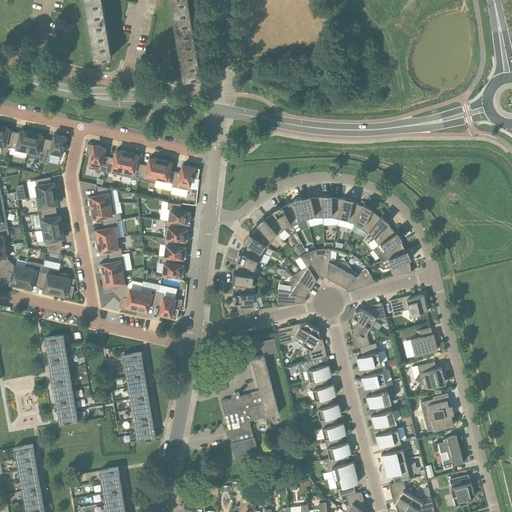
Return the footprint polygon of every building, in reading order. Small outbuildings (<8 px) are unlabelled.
[(84,0),(95,59),(112,57),(102,0),(84,0)] [(170,0),(184,79),(201,76),(188,0),(170,0)] [(295,0),(258,0),(264,37),(300,32),(295,0)] [(9,128),(0,125),(0,144),(11,147),(13,134),(8,133),(9,128),(9,129),(9,128)] [(31,133),(20,130),(20,131),(19,136),(13,134),(11,147),(27,151),(31,133)] [(42,160),(47,142),(41,140),(42,136),(43,136),(43,135),(31,133),(27,151),(26,156),(42,160)] [(61,157),(62,151),(66,151),(68,144),(64,143),(66,137),(66,136),(54,134),(52,143),(47,142),(42,160),(48,162),(50,154),(61,157)] [(105,172),(109,157),(103,155),(105,147),(88,143),(85,154),(91,156),(89,168),(105,172)] [(105,172),(122,176),(127,152),(116,150),(115,158),(109,157),(105,172)] [(139,179),(142,164),(136,163),(138,155),(127,152),(122,176),(139,179)] [(156,180),(160,160),(149,157),(148,165),(142,164),(139,179),(155,183),(156,180)] [(171,162),(160,160),(156,180),(172,184),(175,171),(169,170),(171,162)] [(175,171),(172,184),(171,187),(189,190),(192,178),(198,179),(200,168),(183,165),(181,173),(175,171)] [(48,177),(35,179),(38,196),(56,193),(54,181),(53,182),(49,183),(48,177)] [(90,207),(113,203),(110,188),(96,185),(98,195),(88,196),(90,207)] [(39,213),(54,211),(53,205),(57,204),(57,205),(58,205),(56,193),(38,196),(36,197),(39,213)] [(332,214),(332,217),(340,219),(340,216),(339,216),(343,199),(332,197),(332,194),(322,194),(322,197),(323,197),(323,214),(332,214)] [(315,214),(316,217),(323,217),(323,214),(323,197),(322,197),(311,197),(310,195),(301,197),(306,217),(307,216),(315,214)] [(343,199),(339,216),(340,216),(348,218),(347,220),(355,224),(356,222),(355,222),(363,206),(352,201),(353,199),(344,196),(343,199)] [(307,216),(306,217),(301,197),(292,199),(293,202),(283,207),(291,223),(297,219),(301,227),(309,225),(307,216)] [(181,204),(171,203),(168,202),(167,209),(170,209),(169,220),(179,221),(179,222),(190,223),(191,211),(181,210),(181,204)] [(103,222),(116,220),(122,219),(121,213),(115,214),(113,203),(90,207),(91,218),(102,217),(103,222)] [(362,228),(368,233),(370,231),(380,217),(371,210),(373,208),(364,204),(363,206),(355,222),(356,222),(363,226),(362,228)] [(285,229),(283,226),(291,223),(283,207),(281,205),(273,209),(274,211),(266,219),(265,219),(277,232),(278,234),(285,229)] [(42,230),(62,226),(60,215),(59,215),(59,216),(55,216),(54,211),(39,213),(42,230)] [(379,244),(394,232),(388,224),(389,221),(382,215),(380,217),(370,231),(376,237),(374,238),(379,244)] [(268,246),(272,240),(271,238),(277,232),(265,219),(266,219),(264,217),(256,223),(258,225),(252,234),(251,235),(266,245),(268,246)] [(114,227),(117,226),(116,220),(103,222),(104,228),(94,230),(95,241),(116,237),(114,227)] [(167,238),(177,239),(188,240),(189,229),(179,228),(179,222),(179,221),(169,220),(166,220),(166,227),(164,238),(167,238)] [(62,226),(42,230),(43,241),(46,241),(47,246),(59,244),(58,238),(63,238),(64,238),(62,226)] [(397,231),(394,232),(379,244),(374,248),(380,257),(382,261),(389,258),(405,251),(405,250),(401,240),(403,239),(397,231)] [(260,260),(263,253),(261,252),(266,245),(251,235),(252,234),(249,233),(244,241),(246,242),(242,253),(258,260),(258,259),(260,260)] [(116,237),(95,241),(97,252),(108,250),(109,256),(122,254),(121,248),(118,248),(116,237)] [(187,247),(177,246),(177,239),(167,238),(164,238),(163,244),(166,245),(165,256),(175,257),(186,258),(187,247)] [(59,244),(47,246),(48,251),(61,254),(59,244)] [(347,244),(344,249),(350,252),(353,247),(347,244)] [(10,261),(8,258),(7,256),(8,256),(6,245),(0,246),(0,268),(1,270),(10,261)] [(294,250),(298,255),(304,251),(301,246),(294,250)] [(331,275),(330,277),(336,281),(347,261),(330,260),(331,248),(327,248),(325,248),(322,248),(319,248),(317,249),(314,249),(321,277),(325,276),(328,276),(329,275),(331,275)] [(315,280),(321,277),(314,249),(312,250),(308,251),(305,253),(300,256),(306,266),(293,274),(293,275),(310,287),(314,281),(312,280),(314,278),(315,280)] [(389,258),(393,265),(390,266),(391,275),(392,276),(399,273),(412,271),(412,270),(411,270),(409,259),(411,258),(408,249),(405,250),(405,251),(389,258)] [(238,261),(236,273),(254,276),(256,276),(257,268),(255,267),(258,260),(242,253),(239,252),(235,261),(238,261)] [(101,274),(122,271),(120,260),(123,259),(122,254),(109,256),(110,262),(99,263),(101,274)] [(185,265),(175,263),(175,257),(165,256),(162,256),(161,262),(164,263),(163,277),(171,279),(172,275),(184,276),(185,265)] [(294,260),(301,267),(305,264),(298,256),(294,260)] [(26,260),(25,268),(21,285),(33,288),(33,287),(32,287),(33,282),(39,284),(42,271),(43,265),(43,264),(26,260)] [(1,270),(5,274),(4,281),(21,285),(25,268),(14,265),(10,261),(1,270)] [(367,267),(357,274),(347,261),(336,281),(342,284),(343,282),(345,283),(344,285),(346,288),(347,291),(374,282),(371,272),(370,273),(367,267)] [(39,284),(45,285),(44,290),(43,289),(43,290),(54,293),(58,275),(59,273),(60,269),(43,265),(42,271),(39,284)] [(375,265),(369,267),(372,273),(378,271),(375,265)] [(127,285),(124,282),(122,271),(101,274),(104,292),(112,291),(116,295),(127,285)] [(232,282),(235,282),(236,293),(236,294),(256,292),(255,284),(253,284),(254,276),(236,273),(233,272),(232,282)] [(70,275),(62,273),(59,273),(58,275),(54,293),(72,296),(74,286),(68,284),(70,275)] [(277,297),(276,296),(278,306),(305,302),(305,298),(305,294),(304,294),(305,292),(307,293),(310,287),(293,275),(292,276),(290,291),(278,290),(277,293),(277,297)] [(130,288),(127,285),(116,295),(121,299),(119,307),(136,311),(141,291),(130,288)] [(158,291),(152,290),(151,293),(141,291),(136,311),(147,313),(149,303),(155,304),(158,291)] [(179,309),(173,307),(175,298),(164,296),(164,293),(158,291),(155,304),(161,306),(159,316),(176,320),(179,309)] [(236,294),(236,293),(233,294),(234,303),(236,303),(240,314),(239,314),(239,315),(252,310),(259,309),(259,307),(263,305),(261,299),(261,291),(256,292),(236,294)] [(410,309),(411,315),(428,311),(424,294),(407,298),(407,295),(389,300),(394,316),(403,313),(402,311),(410,309)] [(386,317),(382,303),(376,305),(375,304),(367,306),(367,308),(364,309),(363,308),(356,310),(356,309),(355,309),(354,313),(353,316),(370,326),(374,320),(382,318),(386,317)] [(351,333),(353,342),(354,341),(356,348),(362,347),(370,344),(367,332),(370,326),(353,316),(348,321),(349,322),(349,321),(351,329),(352,329),(353,332),(351,333)] [(297,340),(302,343),(313,326),(307,322),(307,323),(300,324),(300,325),(297,326),(296,326),(296,324),(287,326),(287,328),(278,330),(282,343),(297,340)] [(319,357),(325,356),(323,349),(325,349),(323,340),(320,340),(320,337),(320,336),(320,335),(318,329),(319,329),(316,328),(313,326),(302,343),(309,347),(311,359),(319,357)] [(411,339),(415,355),(438,350),(435,338),(433,339),(430,327),(418,330),(418,331),(420,330),(421,336),(411,339)] [(47,349),(65,346),(63,335),(46,338),(47,349)] [(251,336),(252,353),(276,352),(275,335),(251,336)] [(367,366),(381,362),(376,342),(370,344),(362,347),(364,355),(357,357),(359,368),(367,366)] [(49,360),(66,357),(65,346),(47,349),(49,360)] [(125,366),(143,363),(141,353),(123,356),(125,366)] [(249,420),(278,413),(264,355),(251,358),(260,391),(221,401),(227,425),(239,422),(240,427),(250,424),(249,420)] [(324,377),(332,375),(329,364),(327,365),(325,356),(319,357),(311,359),(305,361),(310,380),(324,377)] [(51,370),(68,368),(66,357),(49,360),(51,370)] [(396,358),(388,360),(390,367),(397,365),(396,358)] [(425,385),(425,388),(439,384),(440,385),(444,383),(446,381),(444,374),(443,374),(441,367),(438,368),(438,369),(435,367),(434,361),(424,362),(417,364),(419,372),(421,372),(425,385)] [(372,385),(386,381),(381,362),(367,366),(369,375),(362,376),(364,387),(372,385)] [(127,377),(144,374),(143,363),(125,366),(127,377)] [(53,381),(70,378),(68,368),(51,370),(53,381)] [(129,388),(146,385),(144,374),(127,377),(129,388)] [(315,399),(329,396),(336,394),(334,384),(326,385),(324,377),(310,380),(315,399)] [(55,392),(72,389),(70,378),(53,381),(55,392)] [(376,405),(391,401),(386,381),(372,385),(374,394),(366,396),(369,407),(376,405)] [(131,398),(148,396),(146,385),(129,388),(131,398)] [(56,403),(73,400),(72,389),(55,392),(56,403)] [(423,412),(429,411),(434,429),(453,424),(451,414),(454,413),(452,405),(450,405),(448,393),(433,396),(434,398),(420,402),(423,412)] [(132,409),(150,406),(148,396),(131,398),(132,409)] [(334,415),(334,416),(341,414),(338,403),(331,405),(329,396),(315,399),(320,419),(334,415)] [(58,413),(75,410),(73,400),(56,403),(58,413)] [(381,424),(396,420),(391,401),(376,405),(379,413),(371,415),(374,426),(381,424)] [(134,420),(152,417),(150,406),(132,409),(134,420)] [(75,410),(58,413),(60,424),(77,421),(75,410)] [(339,435),(346,433),(343,422),(336,424),(334,416),(334,415),(320,419),(325,438),(339,435)] [(136,431),(153,428),(152,417),(134,420),(136,431)] [(386,444),(386,443),(401,440),(396,420),(381,424),(383,433),(376,435),(379,445),(386,444)] [(236,459),(244,457),(244,459),(251,457),(250,455),(259,453),(254,436),(250,424),(240,427),(232,429),(229,430),(232,442),(231,443),(235,460),(236,460),(236,459)] [(153,428),(136,431),(138,441),(155,438),(153,428)] [(453,466),(452,463),(466,460),(466,459),(463,460),(459,447),(457,448),(456,444),(461,443),(459,435),(460,435),(459,434),(444,438),(444,441),(438,442),(441,453),(447,452),(448,458),(442,459),(444,468),(453,466)] [(344,454),(347,454),(351,452),(348,442),(341,444),(339,435),(325,438),(330,458),(343,454),(344,454)] [(384,464),(406,459),(401,440),(386,443),(386,444),(388,452),(381,454),(384,464)] [(17,459),(34,456),(33,445),(15,448),(17,459)] [(349,462),(347,454),(344,454),(343,454),(330,458),(322,460),(325,470),(331,471),(333,471),(335,477),(356,472),(353,461),(349,462)] [(19,469),(36,466),(34,456),(17,459),(19,469)] [(394,473),(396,482),(404,480),(410,478),(406,459),(384,464),(386,475),(394,473)] [(431,465),(425,466),(428,478),(434,476),(431,465)] [(21,480),(38,477),(36,466),(19,469),(21,480)] [(102,482),(120,479),(118,468),(100,471),(102,482)] [(340,496),(346,495),(353,493),(351,484),(358,482),(356,472),(335,477),(340,496)] [(452,487),(451,487),(455,506),(471,502),(470,498),(471,498),(471,496),(475,495),(472,487),(471,487),(470,483),(468,474),(449,478),(452,487)] [(23,491),(40,488),(38,477),(21,480),(23,491)] [(104,492),(121,489),(120,479),(102,482),(104,492)] [(399,511),(400,511),(403,511),(413,495),(407,492),(404,480),(396,482),(390,484),(392,490),(390,490),(393,499),(395,499),(395,501),(396,501),(395,503),(397,510),(396,510),(399,511)] [(241,489),(240,481),(231,482),(232,490),(241,489)] [(25,502),(42,499),(40,488),(23,491),(25,502)] [(106,503),(123,500),(121,489),(104,492),(106,503)] [(349,506),(345,511),(364,511),(362,510),(364,509),(363,507),(365,506),(363,497),(361,498),(359,491),(353,493),(346,495),(349,506)] [(188,511),(207,511),(208,511),(204,510),(206,499),(203,499),(203,494),(195,495),(195,497),(185,495),(183,506),(189,507),(188,511)] [(413,495),(403,511),(428,511),(434,510),(431,496),(426,497),(424,498),(425,501),(423,502),(413,495)] [(42,499),(25,502),(26,511),(28,511),(44,509),(42,499)] [(107,511),(117,511),(125,511),(123,500),(106,503),(107,511)] [(319,508),(309,510),(308,510),(308,511),(327,511),(326,501),(319,502),(319,508)] [(301,505),(290,507),(289,507),(290,511),(308,511),(308,510),(309,510),(308,503),(301,504),(301,505)]
